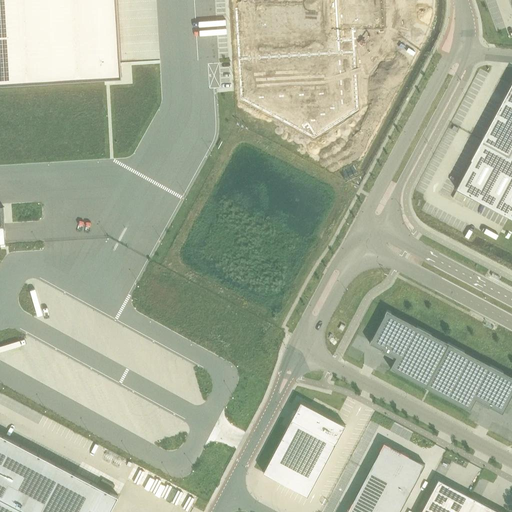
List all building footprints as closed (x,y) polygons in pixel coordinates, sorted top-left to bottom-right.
[(0,0),(0,83),(121,77),(116,0),(0,0)] [(268,0),(274,75),(352,127),(391,85),(384,0),(268,0)] [(485,134),(456,189),(511,218),(511,87),(487,136),(485,134)] [(375,333),(370,343),(396,357),(390,369),(470,411),(476,397),(503,412),(511,394),(511,375),(388,309),(375,333)] [(300,400),(263,473),(308,496),(345,423),(300,400)] [(109,511),(118,496),(0,433),(0,511),(109,511)] [(384,442),(348,511),(400,511),(426,463),(384,442)] [(499,511),(438,481),(422,511),(499,511)]
